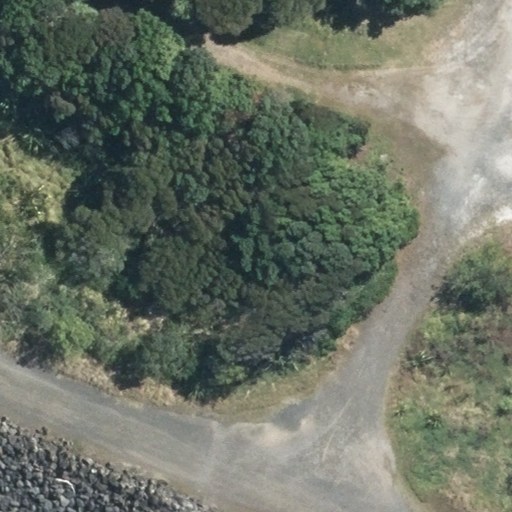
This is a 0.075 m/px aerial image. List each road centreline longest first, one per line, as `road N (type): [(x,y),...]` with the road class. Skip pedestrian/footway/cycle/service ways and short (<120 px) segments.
road 1 (track): [(511,183),(84,0)]
road 2 (track): [(473,168),(339,439),(318,503)]
road 3 (track): [(0,368),(339,511)]
